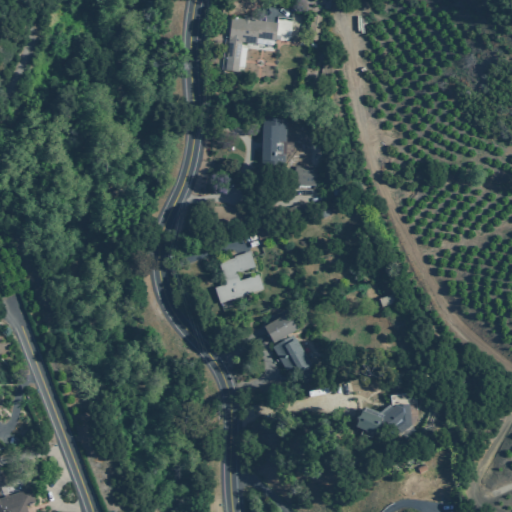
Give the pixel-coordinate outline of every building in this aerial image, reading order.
[(310,15),(320,16),(317,40),(308,39),(310,15)] [(231,18),(243,19),(243,16),(251,17),(250,20),(277,22),(275,40),(256,38),(256,43),(240,41),(237,72),(224,70),(227,41),(229,39),(231,18)] [(261,168),(262,118),(285,119),(284,169),(261,168)] [(314,185),(295,185),(296,166),(315,166),(314,185)] [(291,216),(288,207),(299,204),(302,213),(291,216)] [(258,238),(255,230),(266,227),(268,235),(258,238)] [(238,280),(257,274),(262,289),(219,303),(214,288),(225,284),(218,262),(233,257),(233,256),(249,251),(251,257),(254,267),(236,273),(238,280)] [(272,343),(263,326),(287,313),(296,330),(272,343)] [(272,346),(292,334),(295,339),(310,364),(297,372),(293,365),(285,370),(272,346)] [(379,428),(377,435),(355,426),(361,410),(379,417),(389,408),(387,393),(413,390),(417,415),(409,416),(410,424),(388,440),(379,428)] [(419,473),(416,468),(424,465),(426,470),(419,473)] [(29,489),(0,498),(0,511),(26,511),(24,505),(34,502),(29,489)]
